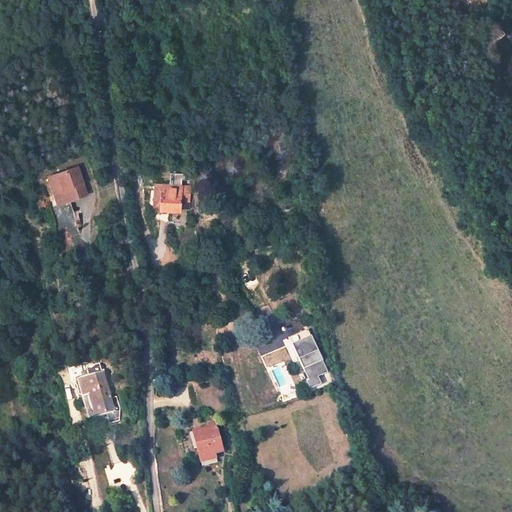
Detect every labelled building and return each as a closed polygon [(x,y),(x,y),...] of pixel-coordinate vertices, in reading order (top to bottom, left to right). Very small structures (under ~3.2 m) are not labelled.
[(84,164),(54,174),(64,203),(93,193),(84,164)] [(159,181),(157,205),(164,206),(164,207),(172,208),(171,220),(182,221),(184,197),(193,198),(194,184),(184,184),(185,177),(190,178),(191,171),(174,170),(173,182),(159,181)] [(303,340),(299,334),(291,339),(295,344),(303,340)] [(326,376),(322,363),(327,361),(319,337),(300,343),(306,362),(314,386),(322,384),(320,378),(326,376)] [(95,408),(98,415),(113,409),(102,373),(80,380),(83,392),(90,389),(95,408)] [(95,408),(90,389),(83,392),(88,410),(95,408)] [(90,417),(98,415),(95,408),(88,410),(90,417)] [(230,453),(223,423),(219,423),(218,420),(203,424),(204,428),(197,430),(204,456),(214,454),(215,457),(230,453)]
